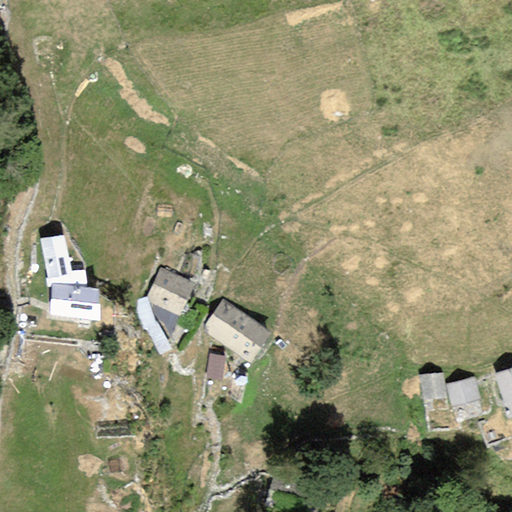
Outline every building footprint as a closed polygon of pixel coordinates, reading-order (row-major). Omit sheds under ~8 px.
[(87,288),(84,270),(70,271),(63,236),(40,239),(47,278),(45,279),(46,287),(51,287),(52,284),(87,288)] [(195,283),(161,267),(144,301),(151,304),(179,317),(195,283)] [(87,288),(52,284),(51,287),(49,314),(100,321),(99,289),(87,288)] [(271,332),(222,299),(201,329),(250,362),(271,332)] [(171,335),(179,317),(151,304),(171,335)] [(225,357),(209,354),(205,378),(221,380),(225,357)] [(511,367),(495,373),(510,413),(511,412),(511,367)] [(440,372),(421,376),(425,399),(444,395),(440,372)] [(474,377),(446,384),(452,407),(480,399),(474,377)] [(307,479),(276,470),(270,488),(301,498),(307,479)]
